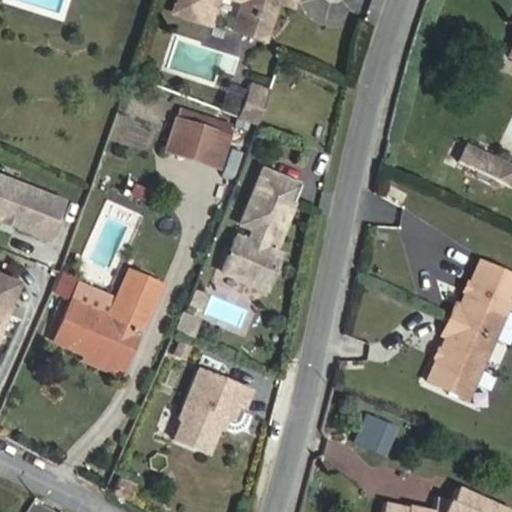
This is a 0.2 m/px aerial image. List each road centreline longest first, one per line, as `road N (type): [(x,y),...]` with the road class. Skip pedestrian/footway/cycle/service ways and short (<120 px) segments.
road 1 (residential): [(278,511),(363,132),(408,0)]
road 2 (residential): [(186,179),(195,224),(126,399),(43,487)]
